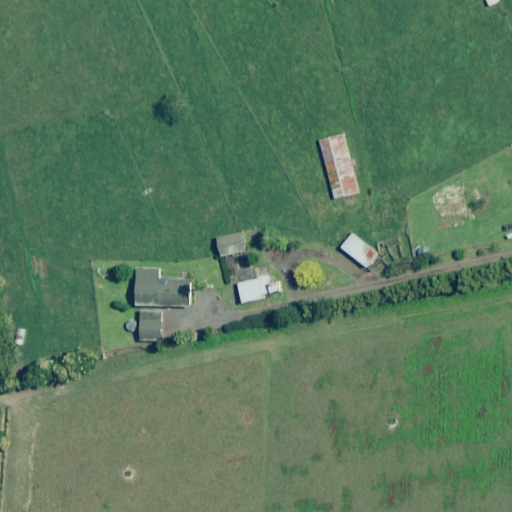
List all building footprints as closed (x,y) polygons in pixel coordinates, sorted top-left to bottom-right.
[(359,194),(344,136),(320,142),(335,200),(359,194)] [(246,252),(242,234),(218,239),(223,257),(246,252)] [(378,254),(353,234),(342,248),(368,268),(378,254)] [(322,273),(309,266),(303,276),(316,284),(322,273)] [(161,285),(161,271),(139,270),(138,306),(191,308),(192,280),(170,279),(170,286),(161,285)] [(271,284),(269,276),(238,284),(244,304),(264,299),(263,296),(282,291),(279,282),(271,284)] [(164,312),(141,311),(140,341),(162,342),(164,312)]
